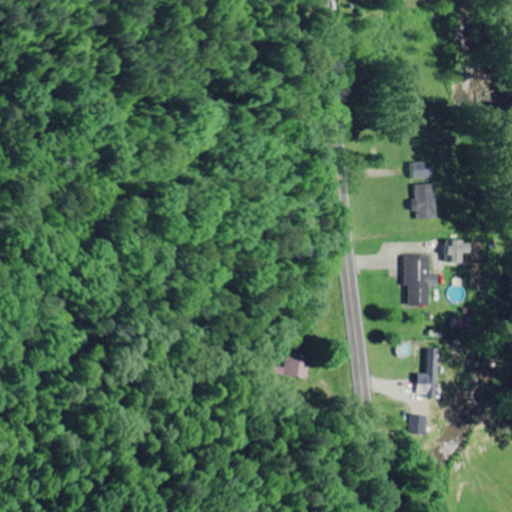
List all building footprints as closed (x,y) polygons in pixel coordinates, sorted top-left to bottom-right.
[(412,164),(412,180),(431,179),(430,163),(412,164)] [(435,220),(434,185),(415,186),(416,201),(411,201),(411,212),(417,212),(418,221),(435,220)] [(443,243),(444,264),(464,264),(463,242),(443,243)] [(407,306),(427,307),(427,287),(435,287),(435,274),(427,274),(427,257),(404,257),(404,288),(408,288),(407,306)] [(276,368),(275,376),(307,380),(309,358),(286,356),(284,369),(276,368)]
